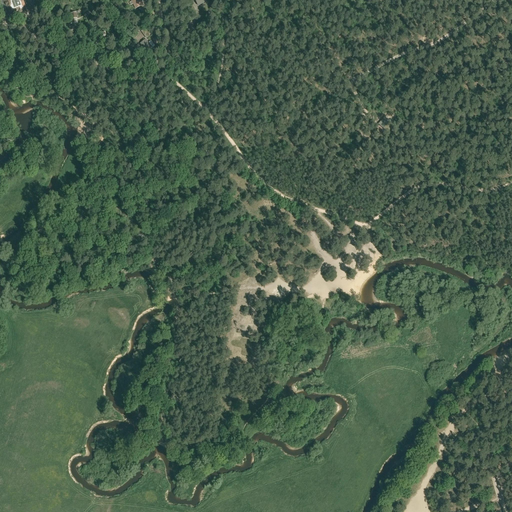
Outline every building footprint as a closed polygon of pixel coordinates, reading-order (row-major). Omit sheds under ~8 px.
[(2,0),(7,10),(15,7),(18,14),(26,10),(22,0),(2,0)] [(130,0),(131,1),(129,2),(131,5),(133,4),(135,8),(137,7),(137,8),(138,7),(143,4),(140,0),(139,0),(138,1),(137,0),(130,0)] [(69,24),(74,23),(77,23),(76,13),(68,14),(69,24)] [(105,35),(105,32),(99,33),(98,31),(94,31),(95,37),(98,37),(98,41),(103,40),(103,36),(105,35)] [(151,47),(147,41),(146,39),(140,44),(142,47),(140,49),(143,53),(151,47)] [(387,131),(391,122),(385,119),(380,128),(387,131)]
